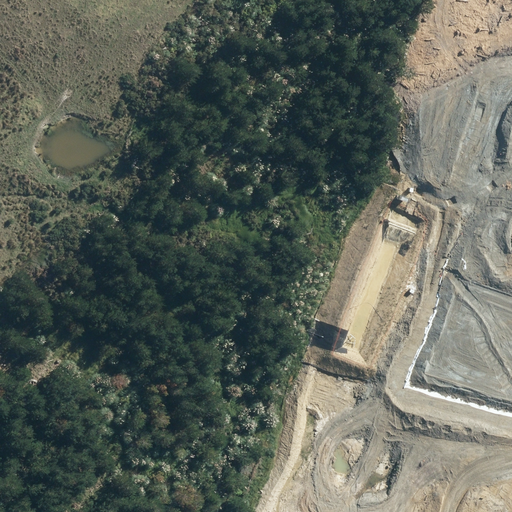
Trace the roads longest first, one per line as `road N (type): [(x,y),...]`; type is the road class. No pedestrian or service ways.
road 1 (track): [(421,511),(511,236)]
road 2 (trunk): [(435,511),(511,256)]
road 3 (trunk): [(511,331),(457,511)]
